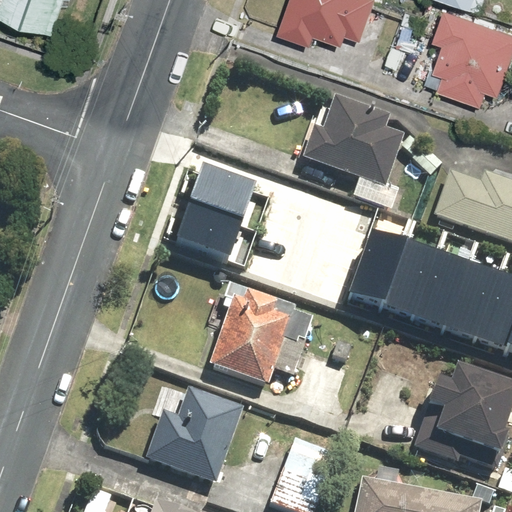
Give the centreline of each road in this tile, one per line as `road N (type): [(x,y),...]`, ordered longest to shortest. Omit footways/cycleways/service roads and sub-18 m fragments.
road 1 (tertiary): [(115,154),(0,478)]
road 2 (tertiary): [(169,0),(115,154)]
road 3 (residential): [(0,111),(115,154)]
